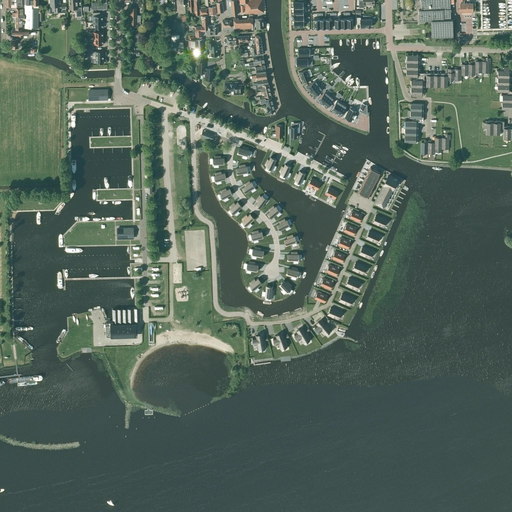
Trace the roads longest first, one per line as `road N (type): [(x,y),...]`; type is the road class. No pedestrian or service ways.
road 1 (residential): [(191,116),(194,205),(210,226),(215,304),(225,313),(274,323),(328,305),(365,206)]
road 2 (residential): [(363,123),(331,115),(302,90),(291,35),(389,30)]
road 3 (residential): [(191,116),(120,92),(117,0)]
road 4 (residential): [(270,273),(277,242),(232,173),(237,132)]
road 5 (residential): [(391,47),(511,50)]
